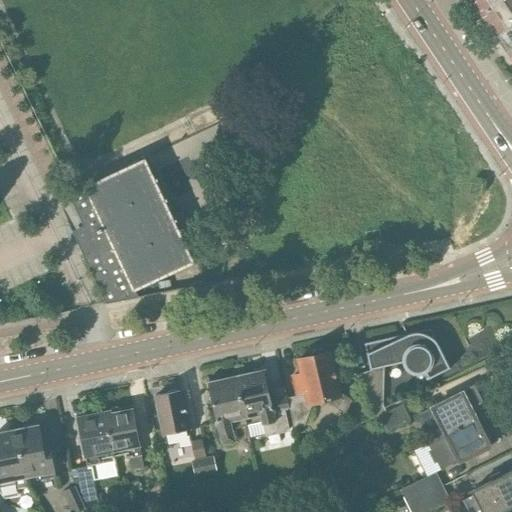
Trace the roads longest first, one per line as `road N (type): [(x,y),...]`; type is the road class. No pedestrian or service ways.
road 1 (tertiary): [(114,359),(406,295)]
road 2 (tertiary): [(493,122),(409,0)]
